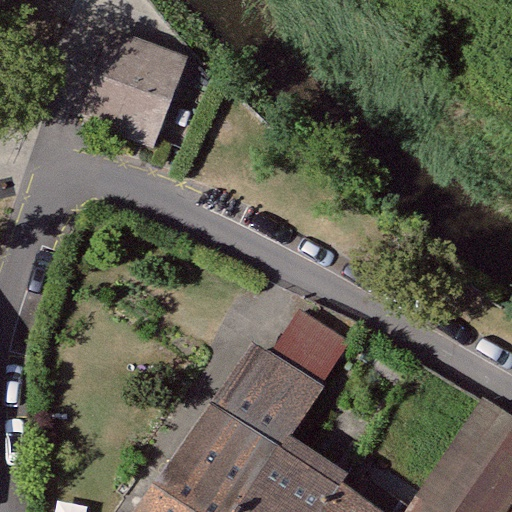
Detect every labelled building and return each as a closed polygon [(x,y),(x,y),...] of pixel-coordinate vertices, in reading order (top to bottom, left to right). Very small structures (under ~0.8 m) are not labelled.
[(180,60),(122,37),(90,117),(148,140),(180,60)] [(279,362),(320,389),(350,346),(307,316),(279,362)] [(219,415),(283,459),(320,389),(279,362),(259,350),(219,415)] [(243,511),(283,459),(219,415),(211,409),(140,511),(243,511)] [(419,511),(503,511),(511,500),(511,428),(490,413),(419,511)] [(325,511),(338,493),(283,459),(243,511),(325,511)] [(363,511),(338,493),(325,511),(363,511)] [(511,511),(511,500),(503,511),(511,511)]
